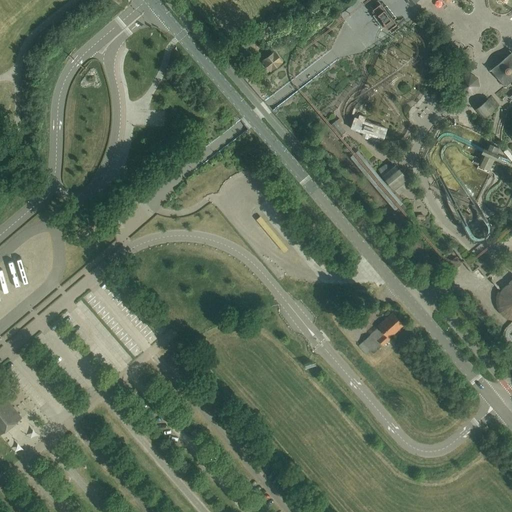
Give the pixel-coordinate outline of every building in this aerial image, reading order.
[(434,0),(428,5),(439,19),(462,0),(434,0)] [(378,1),(371,7),(374,11),(381,19),(387,27),(390,31),(398,26),(394,21),(388,13),(382,5),(378,1)] [(373,45),(381,40),(378,35),(370,41),(373,45)] [(360,58),(373,45),(368,41),(356,53),(360,58)] [(282,52),(286,59),(296,54),(292,47),(282,52)] [(271,70),(273,68),(282,61),(275,51),(263,60),(271,70)] [(511,52),(492,70),(506,86),(511,80),(511,52)] [(335,68),(338,72),(350,65),(347,61),(335,68)] [(465,96),(467,97),(475,95),(480,88),(480,79),(474,73),(465,71),(458,76),(455,85),(459,93),(465,96)] [(276,93),(285,82),(279,77),(270,87),(276,93)] [(489,98),(476,109),(482,117),(483,118),(496,107),(489,98)] [(382,140),(383,138),(385,133),(386,128),(364,121),(362,120),(358,119),(355,118),(353,123),(352,128),(364,132),(363,136),(380,141),(381,142),(382,140)] [(346,132),(337,122),(332,126),(341,137),(345,133),(346,132)] [(499,149),(500,148),(496,146),(491,144),(489,143),(485,151),(482,159),(493,164),(496,156),(499,149)] [(493,164),(482,159),(479,166),(490,171),(493,164)] [(385,165),(380,170),(400,194),(405,189),(406,178),(404,175),(399,169),(395,165),(387,164),(385,165)] [(421,210),(419,216),(425,218),(427,213),(421,210)] [(172,226),(178,232),(186,223),(181,218),(172,226)] [(463,263),(457,257),(452,261),(458,267),(463,263)] [(483,263),(486,273),(499,270),(496,260),(483,263)] [(453,272),(457,268),(451,262),(447,265),(453,272)] [(511,280),(510,282),(510,284),(509,284),(508,285),(506,286),(505,287),(504,288),(503,289),(501,287),(500,288),(499,290),(498,291),(498,293),(497,295),(497,296),(496,298),(496,300),(496,302),(496,303),(497,305),(497,307),(498,308),(499,310),(499,311),(501,313),(502,314),(503,315),(504,316),(506,317),(507,318),(509,319),(510,320),(511,320),(511,280)] [(97,300),(92,303),(96,310),(101,306),(97,300)] [(110,300),(107,303),(113,309),(116,306),(110,300)] [(314,307),(306,311),(309,317),(318,312),(314,307)] [(389,337),(403,325),(392,313),(378,326),(384,333),(377,340),(382,345),(390,338),(389,337)] [(373,354),(380,347),(381,346),(370,335),(358,346),(366,355),(370,351),(373,354)] [(82,392),(88,388),(84,382),(78,386),(82,392)] [(0,396),(0,434),(21,418),(3,394),(0,396)] [(84,422),(81,428),(89,432),(92,426),(84,422)]
